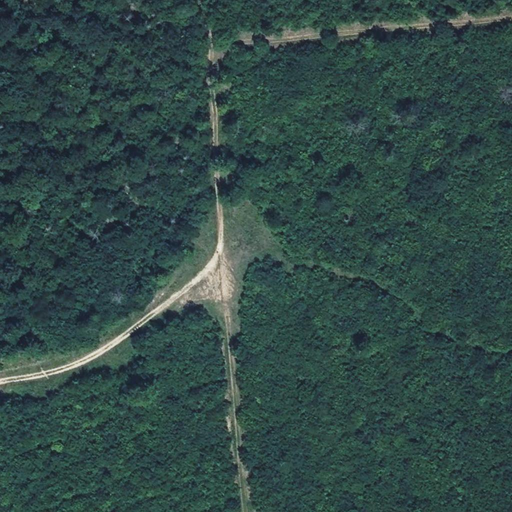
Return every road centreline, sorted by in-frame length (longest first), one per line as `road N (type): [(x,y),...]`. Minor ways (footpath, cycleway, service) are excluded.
road 1 (track): [(0,381),(102,352),(222,259)]
road 2 (track): [(222,259),(205,44)]
